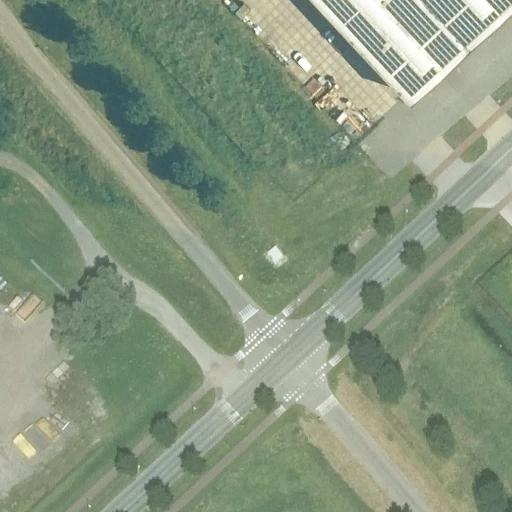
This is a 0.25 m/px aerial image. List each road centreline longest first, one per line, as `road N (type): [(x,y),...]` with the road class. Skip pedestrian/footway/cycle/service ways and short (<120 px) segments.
road 1 (unclassified): [(286,356),(0,17)]
road 2 (track): [(0,161),(27,172),(246,396)]
road 3 (secondary): [(511,147),(286,356)]
road 4 (secondary): [(286,356),(122,511)]
road 5 (unclassified): [(418,511),(286,356)]
